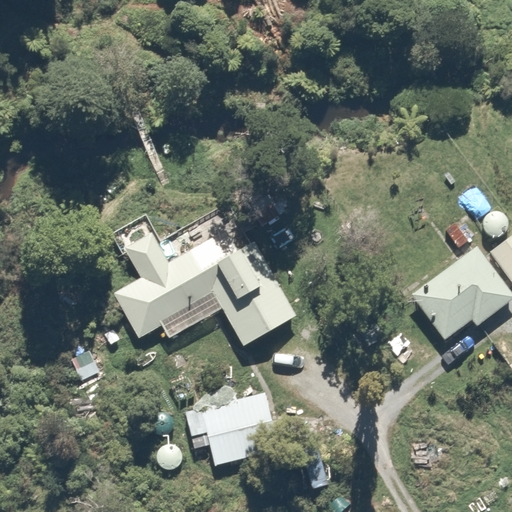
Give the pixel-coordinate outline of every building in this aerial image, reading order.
[(452,226),(446,230),(459,249),(479,235),(460,208),(446,217),(452,226)] [(511,267),(496,242),(465,262),(487,296),(511,280),(511,267)] [(86,306),(112,357),(197,313),(170,263),(147,275),(133,247),(97,266),(111,294),(86,306)] [(456,256),(385,306),(419,354),(448,334),(451,339),(493,309),(456,256)] [(241,408),(174,423),(188,485),(255,469),(241,408)]
